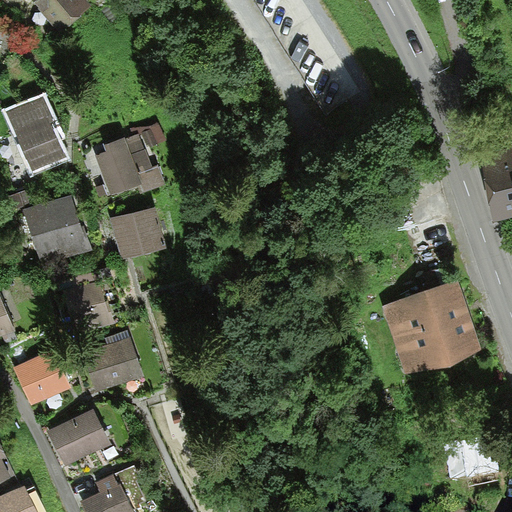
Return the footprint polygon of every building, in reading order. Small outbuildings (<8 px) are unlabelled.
[(30,0),(58,33),(91,5),(87,0),(30,0)] [(5,110),(33,175),(70,159),(56,128),(59,127),(44,93),(5,110)] [(511,129),(474,138),(493,221),(511,217),(511,129)] [(96,155),(112,195),(140,184),(143,191),(165,183),(159,167),(153,169),(139,132),(105,145),(108,151),(96,155)] [(23,211),(41,266),(90,250),(72,194),(23,211)] [(112,219),(122,258),(164,247),(153,208),(112,219)] [(408,374),(483,345),(459,281),(383,310),(408,374)] [(66,290),(76,332),(114,323),(108,300),(105,301),(101,282),(66,290)] [(3,290),(0,291),(0,329),(15,324),(3,290)] [(85,354),(98,391),(143,376),(131,338),(85,354)] [(16,369),(32,404),(71,387),(55,351),(16,369)] [(47,430),(64,466),(112,443),(95,408),(47,430)] [(493,436),(448,443),(453,476),(498,469),(493,436)] [(0,489),(14,484),(4,462),(9,459),(0,438),(0,489)] [(81,501),(86,511),(134,511),(134,510),(143,506),(142,503),(148,500),(139,482),(143,481),(135,465),(96,483),(100,492),(81,501)] [(0,497),(0,511),(36,511),(24,486),(0,497)] [(263,511),(254,491),(225,505),(228,511),(263,511)]
